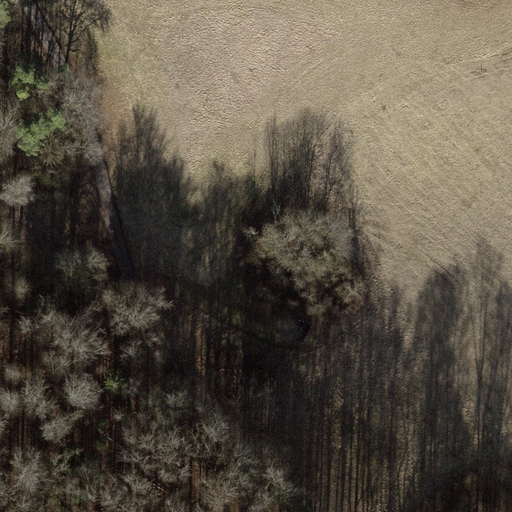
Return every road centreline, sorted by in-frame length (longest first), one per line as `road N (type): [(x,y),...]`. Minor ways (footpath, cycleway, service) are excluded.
road 1 (track): [(318,511),(210,419),(165,360),(129,270),(103,168),(55,49),(25,0)]
road 2 (track): [(129,270),(242,328)]
